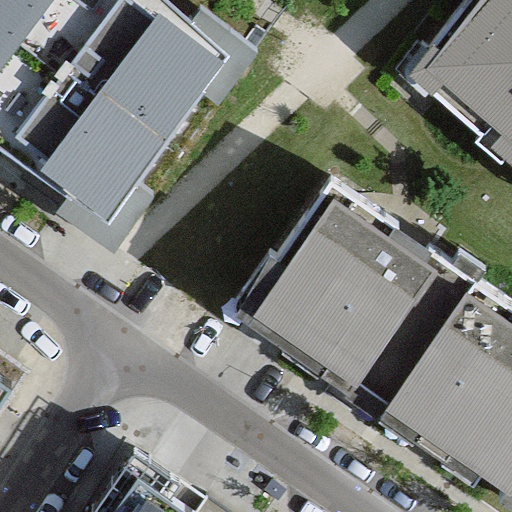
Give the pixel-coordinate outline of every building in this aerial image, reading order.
[(0,0),(0,167),(104,244),(242,57),(164,0),(0,0)] [(511,0),(461,0),(409,68),(483,131),(493,118),(511,134),(511,139),(504,149),(511,155),(511,0)] [(511,299),(428,242),(422,251),(391,230),(398,220),(359,192),(352,193),(346,195),(339,197),(327,204),(317,212),(309,221),(301,232),(285,256),(278,252),(278,253),(287,260),(249,315),(250,317),(267,292),(301,316),(291,330),(337,362),(352,340),(367,351),(352,373),(423,423),(417,431),(431,440),(452,409),(467,419),(451,442),(511,484),(511,299)] [(0,397),(11,381),(0,373),(0,397)] [(139,471),(122,495),(146,511),(196,511),(197,511),(139,471)] [(146,511),(122,495),(110,511),(198,511),(197,511),(196,511),(146,511)]
